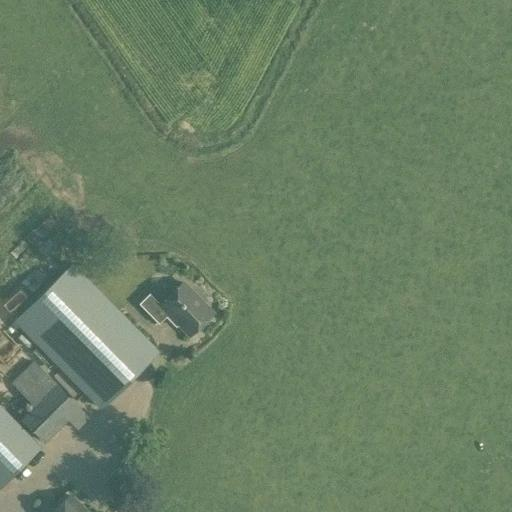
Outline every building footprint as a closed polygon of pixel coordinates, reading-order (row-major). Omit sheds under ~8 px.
[(71,262),(13,320),(99,408),(158,350),(71,262)] [(182,280),(158,303),(149,294),(138,304),(158,324),(165,316),(175,327),(177,326),(188,338),(214,312),(182,280)] [(32,360),(8,383),(32,407),(19,420),(43,443),(67,420),(76,430),(89,417),(32,360)] [(0,481),(38,444),(0,406),(0,481)] [(87,511),(69,494),(50,511),(87,511)]
